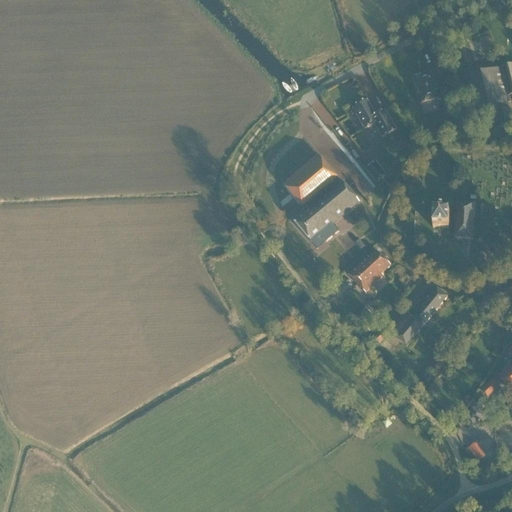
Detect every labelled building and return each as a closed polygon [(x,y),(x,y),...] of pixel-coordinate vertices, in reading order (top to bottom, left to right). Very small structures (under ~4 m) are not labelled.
[(422,14),(427,11),(420,0),(415,3),(422,14)] [(420,0),(427,11),(433,8),(428,0),(420,0)] [(511,65),(463,79),(473,118),(494,114),(497,129),(511,125),(511,115),(511,110),(508,110),(507,104),(511,102),(511,65)] [(414,80),(420,105),(442,100),(436,75),(414,80)] [(386,111),(376,117),(367,101),(354,109),(366,130),(375,125),(382,139),(396,131),(386,111)] [(343,179),(325,155),(317,161),(312,155),(283,178),(305,207),(343,179)] [(366,171),(377,185),(387,176),(376,162),(366,171)] [(294,221),(293,222),(311,243),(320,235),(326,243),(339,232),(332,225),(359,202),(341,181),(341,182),(306,212),(294,221)] [(475,205),(457,204),(455,240),(464,240),(473,241),(475,205)] [(450,213),(434,213),(433,229),(441,229),(449,229),(450,213)] [(391,267),(376,250),(368,258),(369,259),(366,261),(365,260),(349,276),(366,294),(384,277),(382,275),(391,267)] [(415,317),(426,325),(448,298),(437,290),(432,296),(428,293),(423,299),(427,303),(415,317)] [(356,317),(369,332),(379,324),(369,312),(364,317),(360,313),(356,317)] [(426,325),(415,317),(413,319),(407,315),(394,331),(400,335),(396,340),(407,348),(426,325)] [(383,346),(392,354),(398,347),(389,339),(383,346)] [(511,363),(498,377),(511,392),(511,348),(508,352),(511,356),(511,363)] [(428,373),(435,379),(440,372),(432,366),(428,373)] [(499,388),(493,381),(485,388),(491,395),(499,388)] [(468,450),(476,463),(486,457),(477,444),(468,450)]
